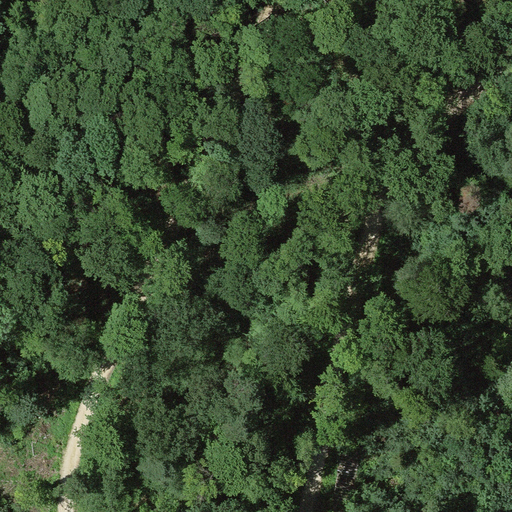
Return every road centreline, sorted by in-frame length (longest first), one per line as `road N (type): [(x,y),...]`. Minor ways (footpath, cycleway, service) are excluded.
road 1 (track): [(73,511),(71,467),(85,411),(274,0)]
road 2 (track): [(310,511),(347,319),(397,158),(511,57)]
